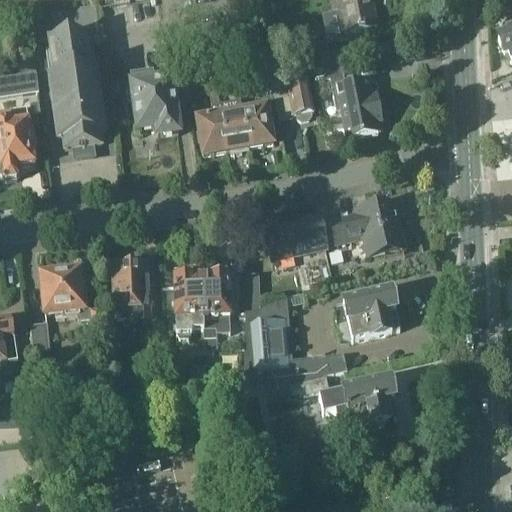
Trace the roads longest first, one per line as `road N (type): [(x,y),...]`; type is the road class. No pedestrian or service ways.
road 1 (residential): [(0,234),(274,198),(468,148)]
road 2 (secondary): [(477,511),(468,148)]
road 3 (secondary): [(468,148),(458,0)]
